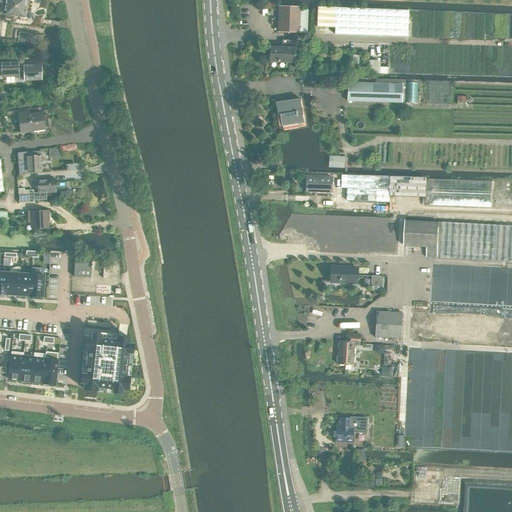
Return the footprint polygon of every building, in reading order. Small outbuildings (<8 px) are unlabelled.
[(26,10),(26,7),(27,4),(28,2),(29,0),(28,0),(0,0),(0,3),(6,4),(5,14),(25,17),(25,16),(27,14),(27,12),(26,10)] [(299,33),(299,29),(307,29),(308,10),(299,9),(299,7),(278,7),(277,32),(299,33)] [(317,27),(335,28),(335,8),(317,7),(317,27)] [(408,11),(335,8),(335,28),(334,34),(407,37),(408,11)] [(282,48),(270,47),(269,62),(295,63),(295,41),(282,41),(282,48)] [(358,71),(359,55),(352,54),(352,64),(345,63),(345,70),(358,71)] [(24,65),(24,59),(0,60),(1,77),(19,77),(19,81),(25,80),(25,81),(42,80),(41,72),(43,70),(43,67),(41,65),(41,64),(24,65)] [(369,73),(387,74),(388,67),(379,67),(380,61),(370,60),(369,73)] [(348,83),(347,102),(402,103),(402,84),(348,83)] [(300,99),(275,104),(278,128),(303,124),(300,99)] [(30,112),(19,114),(22,133),(46,129),(45,127),(50,127),(48,115),(44,115),(43,113),(30,115),(30,112)] [(27,152),(18,153),(20,173),(42,171),(41,152),(27,153),(27,152)] [(390,177),(348,175),(347,188),(347,201),(390,202),(390,196),(390,177)] [(306,177),(306,193),(331,193),(332,178),(306,177)] [(35,202),(34,199),(47,199),(47,192),(56,191),(55,179),(38,180),(39,192),(34,192),(34,189),(25,190),(25,188),(19,188),(19,202),(35,202)] [(418,180),(413,280),(423,280),(422,301),(486,304),(511,305),(511,224),(508,224),(510,184),(418,180)] [(30,223),(31,230),(49,229),(47,211),(27,213),(27,223),(30,223)] [(73,277),(80,277),(90,277),(91,260),(74,259),(73,277)] [(355,285),(356,268),(332,267),(332,284),(355,285)] [(9,274),(0,273),(0,294),(4,295),(4,294),(8,294),(9,274)] [(20,275),(9,274),(8,294),(19,295),(20,275)] [(43,275),(31,274),(31,275),(30,295),(30,296),(42,297),(43,275)] [(31,275),(20,275),(19,295),(30,295),(31,275)] [(371,276),(371,290),(381,290),(382,276),(371,276)] [(376,312),(375,338),(401,339),(402,313),(376,312)] [(82,375),(81,382),(85,382),(84,389),(96,390),(114,392),(115,392),(121,393),(121,389),(128,390),(129,377),(132,352),(133,345),(129,344),(130,338),(123,337),(117,336),(116,340),(100,339),(101,335),(100,334),(93,334),(92,338),(86,337),(84,349),(82,375)] [(339,340),(337,364),(352,365),(354,344),(359,345),(359,344),(360,335),(346,334),(346,340),(346,341),(339,340)] [(9,374),(8,379),(20,380),(23,353),(11,351),(10,362),(9,368),(9,374)] [(35,353),(31,381),(43,383),(46,352),(45,354),(35,353)] [(43,384),(55,385),(58,353),(46,352),(45,359),(43,383),(43,384)] [(23,353),(20,380),(31,381),(35,353),(34,353),(33,357),(23,356),(24,353),(23,353)] [(336,430),(335,441),(352,442),(353,432),(366,433),(367,418),(350,417),(350,418),(339,418),(339,428),(339,430),(336,430)]
